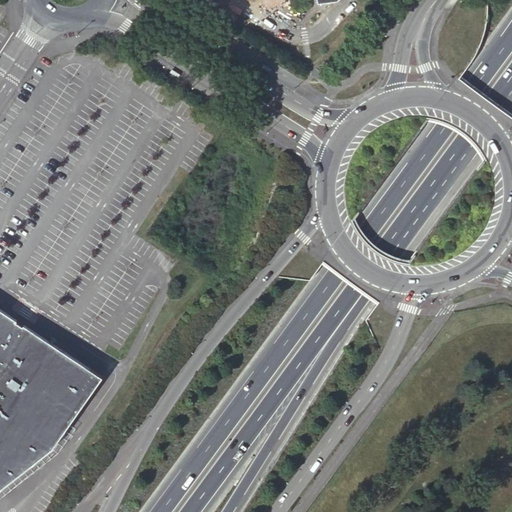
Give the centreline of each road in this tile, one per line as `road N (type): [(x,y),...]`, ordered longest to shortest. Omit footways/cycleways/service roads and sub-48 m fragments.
road 1 (trunk): [(511,33),(160,511)]
road 2 (unclassified): [(323,205),(130,460)]
road 3 (trunk): [(333,320),(511,82)]
road 4 (secondary): [(87,15),(184,63),(326,160)]
road 5 (tertiary): [(276,511),(386,361),(423,286)]
road 6 (secondary): [(352,120),(318,116),(133,0)]
road 7 (trunk): [(191,511),(333,320)]
road 8 (trunk): [(228,511),(333,320)]
road 9 (secondary): [(511,175),(482,119),(454,102),(411,95)]
road 10 (secondary): [(323,205),(335,238),(359,266),(423,286)]
